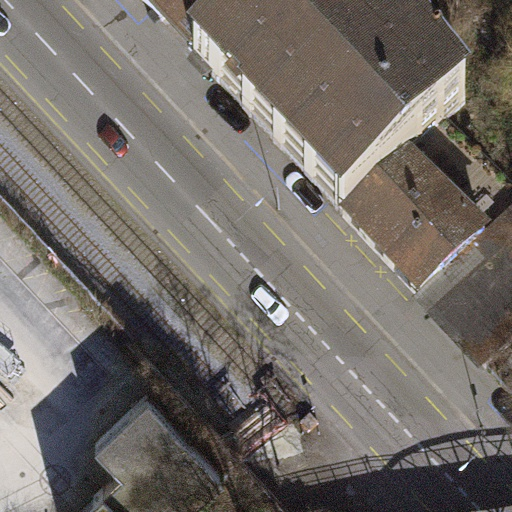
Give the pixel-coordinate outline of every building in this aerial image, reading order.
[(140,0),(192,55),(251,0),(140,0)] [(405,157),(448,124),(465,106),(377,0),(251,0),(192,55),(343,219),(405,157)] [(439,317),(511,241),(511,183),(448,124),(405,157),(480,232),(419,292),(439,317)] [(480,232),(405,157),(343,219),(419,292),(480,232)] [(511,241),(439,317),(497,373),(511,356),(511,241)] [(79,422),(96,440),(147,392),(152,387),(135,370),(79,422)] [(78,511),(183,511),(224,475),(147,392),(96,440),(124,470),(105,487),(78,511)]
